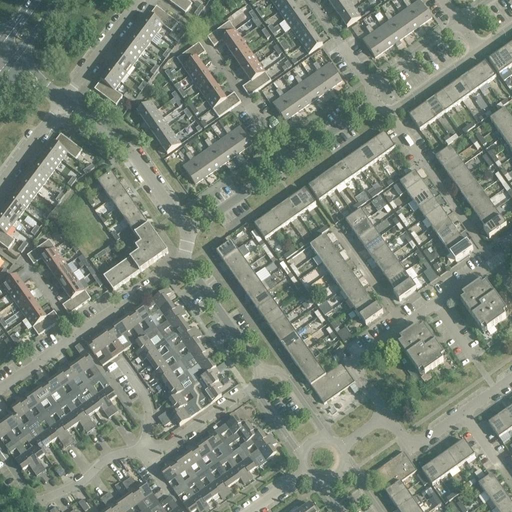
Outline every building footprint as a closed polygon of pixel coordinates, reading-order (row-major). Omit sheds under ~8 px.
[(166,0),(185,14),(192,5),(185,0),(166,0)] [(293,3),(290,0),(278,0),(273,4),(279,13),(293,3)] [(349,1),(347,0),(332,0),(329,3),(335,11),(349,1)] [(355,9),(349,1),(335,11),(341,19),(355,9)] [(420,1),(412,7),(410,8),(422,26),(432,19),(420,1)] [(299,11),(293,3),(279,13),(285,21),(299,11)] [(412,7),(409,3),(405,6),(408,9),(400,15),(413,32),(422,26),(410,8),(412,7)] [(156,7),(150,16),(163,26),(171,32),(178,23),(156,7)] [(361,18),(355,9),(341,19),(347,28),(361,18)] [(305,20),(299,11),(285,21),(291,29),(305,20)] [(413,32),(400,15),(393,20),(391,21),(403,39),(413,32)] [(163,26),(150,16),(144,24),(157,34),(163,26)] [(393,20),(390,16),(387,19),(389,22),(382,28),(394,45),(403,39),(391,21),(393,20)] [(310,28),(305,20),(291,29),(297,38),(310,28)] [(214,47),(222,41),(235,31),(229,22),(207,38),(214,47)] [(157,34),(144,24),(138,32),(151,42),(157,34)] [(316,36),(310,28),(297,38),(303,46),(316,36)] [(394,45),(382,28),(374,33),(372,34),(385,52),(394,45)] [(374,33),(372,29),(368,32),(371,36),(363,41),(375,59),(385,52),(372,34),(374,33)] [(241,39),(235,31),(222,41),(228,49),(241,39)] [(151,42),(138,32),(132,40),(145,50),(151,42)] [(323,45),(316,36),(303,46),(309,55),(323,45)] [(247,48),(241,39),(228,49),(233,57),(247,48)] [(145,50),(132,40),(125,48),(139,59),(145,50)] [(177,59),(183,68),(197,58),(197,59),(206,53),(199,44),(177,59)] [(139,59),(125,48),(119,57),(133,67),(139,59)] [(253,56),(247,48),(233,57),(239,66),(253,56)] [(511,66),(511,57),(506,48),(497,54),(508,69),(511,66)] [(508,69),(497,54),(489,60),(499,76),(508,69)] [(259,64),(253,56),(239,66),(245,74),(259,64)] [(133,67),(119,57),(113,65),(126,75),(133,67)] [(197,58),(183,68),(189,76),(203,67),(197,59),(197,58)] [(485,63),(480,67),(477,69),(487,84),(496,78),(485,63)] [(265,73),(259,64),(245,74),(251,82),(265,73)] [(330,64),(322,70),(320,71),(332,89),(342,82),(330,64)] [(126,75),(113,65),(107,73),(120,83),(126,75)] [(209,75),(203,67),(189,76),(195,85),(209,75)] [(322,70),(319,67),(315,69),(318,73),(310,78),(323,95),(332,89),(320,71),(322,70)] [(487,84),(477,69),(468,75),(479,90),(487,84)] [(120,83),(107,73),(101,81),(114,91),(120,83)] [(271,82),(265,73),(251,82),(242,88),(249,97),(271,82)] [(214,83),(209,75),(195,85),(201,93),(214,83)] [(479,90),(468,75),(460,81),(471,96),(479,90)] [(323,95),(310,78),(303,83),(301,84),(313,102),(323,95)] [(303,83),(300,80),(297,82),(299,86),(292,91),(304,109),(313,102),(301,84),(303,83)] [(114,91),(101,81),(94,90),(116,106),(123,97),(114,91)] [(471,96),(460,81),(452,87),(462,102),(471,96)] [(220,92),(214,83),(201,93),(207,101),(220,92)] [(462,102),(452,87),(443,93),(454,108),(462,102)] [(304,109),(292,91),(284,96),(283,98),(295,115),(304,109)] [(226,99),(220,92),(207,101),(212,110),(226,100),(226,99)] [(284,96),(282,93),(278,95),(281,99),(273,105),(285,122),(295,115),(283,98),(284,96)] [(454,108),(443,93),(435,99),(445,114),(454,108)] [(234,94),(226,99),(226,100),(212,110),(219,118),(241,103),(234,94)] [(445,114),(435,99),(426,104),(437,119),(445,114)] [(137,112),(143,121),(157,111),(151,102),(137,112)] [(437,119),(426,104),(418,110),(429,125),(437,119)] [(490,120),(496,129),(511,118),(505,109),(490,120)] [(429,125),(418,110),(409,116),(420,132),(429,125)] [(163,120),(157,111),(143,121),(149,129),(163,120)] [(511,131),(511,119),(511,118),(496,129),(502,138),(511,131)] [(169,128),(163,120),(149,129),(155,138),(169,128)] [(175,136),(169,128),(155,138),(161,146),(175,136)] [(240,128),(232,133),(230,135),(242,152),(252,145),(240,128)] [(232,133),(229,130),(226,133),(228,136),(221,141),(233,159),(242,152),(230,135),(232,133)] [(511,144),(511,131),(502,138),(509,147),(511,144)] [(395,149),(385,134),(376,140),(386,155),(395,149)] [(61,135),(54,143),(68,153),(67,154),(75,160),(82,151),(61,135)] [(181,145),(175,136),(161,146),(167,155),(181,145)] [(386,155),(376,140),(368,146),(378,161),(386,155)] [(233,159),(221,141),(213,147),(211,148),(224,165),(233,159)] [(68,153),(54,143),(48,152),(61,162),(67,154),(68,153)] [(213,147),(211,143),(207,146),(209,149),(202,154),(214,172),(224,165),(211,148),(213,147)] [(378,161),(368,146),(359,152),(370,167),(378,161)] [(435,158),(436,159),(442,167),(457,157),(451,147),(435,158)] [(61,162),(48,152),(42,160),(55,170),(61,162)] [(370,167),(359,152),(351,158),(361,173),(370,167)] [(214,172),(202,154),(194,160),(193,161),(205,178),(214,172)] [(194,160),(192,156),(188,159),(191,162),(183,168),(195,185),(205,178),(193,161),(194,160)] [(464,165),(457,157),(442,167),(448,176),(464,165)] [(361,173),(351,158),(342,164),(353,178),(361,173)] [(55,170),(42,160),(36,168),(49,178),(55,170)] [(353,178),(342,164),(334,169),(344,184),(353,178)] [(470,174),(464,165),(448,176),(454,185),(470,174)] [(49,178),(36,168),(30,176),(43,186),(49,178)] [(344,184),(334,169),(326,175),(336,190),(344,184)] [(400,183),(406,193),(422,182),(415,172),(400,183)] [(98,183),(104,192),(118,182),(111,173),(98,183)] [(476,183),(470,174),(454,185),(461,194),(476,183)] [(336,190),(326,175),(317,181),(328,196),(336,190)] [(43,186),(30,176),(23,184),(37,194),(43,186)] [(328,196),(317,181),(309,187),(319,202),(328,196)] [(124,191),(118,182),(104,192),(110,201),(124,191)] [(428,190),(422,182),(406,193),(412,201),(428,190)] [(482,192),(476,183),(461,194),(467,203),(482,192)] [(37,194),(23,184),(17,193),(31,203),(37,194)] [(316,205),(305,190),(297,196),(307,211),(316,205)] [(434,199),(428,190),(412,201),(419,210),(434,199)] [(130,200),(124,191),(110,201),(117,209),(130,200)] [(489,201),(482,192),(467,203),(473,212),(489,201)] [(31,203),(17,193),(11,201),(25,211),(31,203)] [(307,211),(297,196),(288,202),(299,217),(307,211)] [(441,208),(434,199),(419,210),(425,219),(441,208)] [(137,209),(130,200),(117,209),(123,218),(137,209)] [(25,211),(11,201),(5,209),(18,219),(25,211)] [(495,210),(489,201),(473,212),(479,221),(495,210)] [(299,217),(288,202),(280,208),(290,223),(299,217)] [(290,223),(280,208),(271,214),(282,229),(290,223)] [(447,217),(441,208),(425,219),(431,228),(447,217)] [(18,219),(5,209),(0,215),(0,217),(12,227),(18,219)] [(143,217),(137,209),(123,218),(129,227),(143,217)] [(501,219),(495,210),(479,221),(485,229),(486,229),(501,219)] [(346,222),(352,231),(367,220),(361,211),(346,222)] [(282,229),(271,214),(263,219),(274,234),(282,229)] [(12,227),(0,217),(0,230),(6,235),(7,235),(12,227)] [(149,226),(143,217),(129,227),(135,236),(149,226)] [(453,226),(447,217),(431,228),(438,237),(453,226)] [(274,234),(263,219),(254,226),(265,241),(274,234)] [(507,227),(501,219),(486,229),(485,229),(483,231),(489,239),(507,227)] [(57,220),(48,226),(52,232),(61,226),(57,220)] [(374,229),(367,220),(352,231),(358,240),(374,229)] [(155,235),(149,226),(135,236),(141,244),(142,245),(155,235)] [(459,235),(453,226),(438,237),(444,246),(459,235)] [(380,238),(374,229),(358,240),(364,248),(380,238)] [(6,235),(0,230),(0,244),(8,250),(15,241),(7,235),(6,235)] [(166,250),(155,235),(142,245),(141,244),(136,248),(139,253),(140,253),(149,267),(164,256),(163,255),(162,255),(162,254),(161,253),(160,253),(160,251),(161,251),(162,251),(163,251),(164,251),(165,250),(166,250)] [(465,243),(459,235),(444,246),(450,254),(465,244),(465,243)] [(310,247),(316,256),(332,245),(325,236),(310,247)] [(386,247),(380,238),(364,248),(371,258),(386,247)] [(49,241),(27,256),(34,265),(42,260),(42,259),(55,249),(49,241)] [(231,242),(217,252),(216,252),(222,261),(237,251),(231,242)] [(467,242),(465,243),(465,244),(450,254),(456,262),(473,250),(467,242)] [(338,254),(332,245),(316,256),(323,265),(338,254)] [(392,256),(386,247),(371,258),(377,266),(392,256)] [(61,258),(55,249),(42,259),(42,260),(47,267),(61,258)] [(243,259),(237,251),(222,261),(228,270),(243,259)] [(435,252),(430,256),(434,261),(439,257),(435,252)] [(140,253),(139,253),(131,259),(140,273),(149,267),(140,253)] [(344,263),(338,254),(323,265),(329,273),(344,263)] [(399,264),(392,256),(377,266),(383,275),(399,264)] [(67,266),(61,258),(47,267),(53,276),(67,266)] [(140,273),(131,259),(122,265),(132,279),(140,273)] [(249,267),(243,259),(228,270),(234,278),(249,267)] [(351,272),(344,263),(329,273),(335,283),(351,272)] [(405,273),(399,264),(383,275),(390,284),(405,273)] [(132,279),(122,265),(113,272),(123,285),(132,279)] [(73,274),(67,266),(53,276),(59,284),(73,274)] [(255,276),(249,267),(234,278),(240,286),(255,276)] [(123,285),(113,272),(104,278),(113,292),(123,285)] [(357,281),(351,272),(335,283),(341,291),(357,281)] [(411,282),(405,273),(390,284),(396,292),(396,293),(411,282)] [(431,276),(427,279),(431,284),(438,279),(435,273),(431,276)] [(79,283),(73,274),(59,284),(65,292),(79,283)] [(3,286),(9,295),(23,285),(16,276),(3,286)] [(261,284),(255,276),(240,286),(246,295),(261,284)] [(363,289),(357,281),(341,291),(348,300),(363,289)] [(460,297),(459,300),(482,331),(485,329),(487,332),(506,319),(504,315),(507,313),(485,282),(483,281),(460,297)] [(417,290),(411,282),(396,293),(396,292),(394,294),(399,302),(417,290)] [(85,291),(79,283),(65,292),(71,300),(71,301),(85,291)] [(267,292),(261,284),(246,295),(252,303),(267,292)] [(28,293),(23,285),(9,295),(15,303),(28,293)] [(167,289),(142,307),(149,318),(153,316),(149,310),(155,306),(159,311),(170,304),(164,295),(166,294),(168,296),(171,294),(167,289)] [(369,298),(363,289),(348,300),(354,309),(369,298)] [(91,300),(85,291),(71,301),(71,300),(62,306),(69,315),(91,300)] [(273,301),(267,292),(252,303),(258,311),(273,301)] [(34,302),(28,293),(15,303),(21,311),(34,302)] [(375,307),(369,298),(354,309),(360,318),(375,307)] [(279,309),(273,301),(258,311),(264,320),(279,309)] [(40,310),(34,302),(21,311),(27,320),(40,310)] [(176,312),(170,304),(159,311),(153,316),(149,318),(157,329),(160,327),(156,321),(163,317),(167,322),(183,311),(180,306),(176,309),(178,311),(176,312)] [(377,305),(375,307),(360,318),(366,326),(383,314),(377,305)] [(134,310),(132,307),(127,310),(139,326),(144,322),(149,329),(143,333),(146,337),(157,329),(149,318),(142,307),(133,313),(132,312),(134,310)] [(285,318),(279,309),(264,320),(270,328),(285,318)] [(46,318),(40,310),(27,320),(32,328),(46,318)] [(146,337),(143,333),(139,326),(127,310),(123,313),(125,316),(127,315),(129,316),(120,323),(128,334),(133,330),(138,336),(132,340),(136,345),(136,344),(146,337)] [(186,315),(183,311),(167,322),(160,327),(157,329),(165,340),(168,338),(164,332),(171,327),(175,333),(186,325),(180,317),(181,316),(183,318),(186,315)] [(61,321),(54,312),(46,318),(32,328),(39,337),(61,321)] [(290,326),(285,318),(270,328),(275,336),(290,326)] [(113,325),(110,322),(106,325),(117,341),(122,337),(127,344),(122,348),(124,351),(135,344),(135,345),(136,345),(132,340),(128,334),(120,323),(111,329),(110,327),(113,325)] [(124,351),(122,348),(117,341),(106,325),(101,328),(104,332),(106,330),(107,332),(98,338),(106,348),(111,345),(116,351),(111,355),(113,359),(124,351)] [(192,334),(186,325),(175,333),(168,338),(165,340),(172,351),(176,348),(172,343),(178,338),(182,344),(198,333),(195,328),(192,330),(193,333),(192,334)] [(421,325),(398,341),(397,343),(419,375),(423,372),(425,376),(444,362),(441,359),(445,357),(423,325),(421,325)] [(296,334),(290,326),(275,336),(281,345),(296,334)] [(165,340),(157,329),(146,337),(136,344),(142,353),(140,354),(139,351),(135,354),(139,358),(165,340)] [(340,332),(337,334),(341,340),(344,344),(350,339),(343,330),(340,332)] [(201,337),(198,333),(182,344),(176,348),(172,351),(180,362),(183,359),(179,354),(186,349),(190,355),(201,347),(195,338),(196,337),(198,339),(201,337)] [(302,343),(296,334),(281,345),(287,353),(302,343)] [(91,340),(89,337),(84,341),(95,356),(101,353),(105,359),(100,363),(102,367),(113,359),(111,355),(106,348),(98,338),(90,344),(89,342),(91,340)] [(172,351),(165,340),(139,358),(142,363),(145,360),(144,358),(145,357),(151,366),(162,358),(158,352),(164,348),(168,353),(172,351)] [(308,351),(302,343),(287,353),(293,361),(308,351)] [(85,357),(76,363),(84,374),(90,370),(94,377),(88,381),(91,384),(102,377),(80,345),(75,348),(81,357),(83,356),(85,357)] [(207,355),(201,347),(190,355),(183,359),(180,362),(187,372),(191,370),(187,365),(193,360),(197,365),(213,354),(210,350),(207,352),(208,354),(207,355)] [(180,362),(172,351),(168,353),(162,358),(151,366),(157,374),(156,375),(154,373),(151,375),(154,380),(169,369),(166,363),(172,359),(176,364),(180,362)] [(314,359),(308,351),(293,361),(299,370),(314,359)] [(216,359),(213,354),(197,365),(191,370),(187,372),(195,383),(198,381),(195,376),(201,371),(205,376),(216,368),(210,360),(212,359),(213,361),(216,359)] [(320,368),(314,359),(299,370),(305,378),(320,368)] [(187,372),(180,362),(176,364),(169,369),(154,380),(157,384),(160,382),(159,380),(160,379),(166,387),(177,380),(173,374),(180,370),(184,375),(187,372)] [(66,363),(62,366),(73,382),(79,378),(83,385),(78,389),(80,392),(91,384),(88,381),(84,374),(76,363),(68,369),(66,368),(69,366),(66,363)] [(345,369),(342,365),(331,372),(335,377),(345,369)] [(80,392),(78,389),(73,382),(62,366),(57,369),(60,373),(62,371),(63,373),(55,379),(62,390),(68,386),(73,392),(67,396),(69,400),(80,392)] [(219,373),(216,368),(205,376),(198,381),(195,383),(191,386),(190,387),(198,397),(201,395),(197,390),(204,385),(208,390),(219,383),(213,374),(214,373),(216,375),(219,373)] [(311,387),(326,376),(320,368),(305,378),(311,387)] [(338,381),(348,374),(345,369),(335,377),(338,381)] [(195,383),(187,372),(184,375),(177,380),(166,387),(172,396),(171,397),(169,394),(166,397),(169,401),(185,390),(181,385),(188,380),(191,386),(195,383)] [(311,387),(317,395),(324,405),(345,391),(341,386),(338,381),(331,372),(326,376),(311,387)] [(37,377),(40,381),(51,397),(57,393),(62,400),(56,404),(59,407),(69,400),(67,396),(62,390),(55,379),(46,385),(45,383),(47,381),(45,378),(44,378),(41,374),(37,377)] [(338,381),(341,386),(351,378),(348,374),(338,381)] [(117,398),(102,377),(91,384),(93,388),(99,384),(104,391),(98,395),(113,416),(118,413),(111,404),(109,405),(108,404),(117,398)] [(351,378),(341,386),(345,391),(355,383),(351,378)] [(188,380),(181,385),(185,390),(190,387),(191,386),(188,380)] [(59,407),(56,404),(51,397),(40,381),(36,384),(38,388),(40,386),(42,388),(33,394),(41,405),(46,401),(51,407),(45,411),(48,415),(59,407)] [(222,387),(219,383),(208,390),(201,395),(198,397),(194,400),(193,401),(201,412),(204,410),(200,404),(207,400),(210,405),(222,397),(215,388),(217,387),(219,389),(222,387)] [(113,416),(98,395),(93,388),(91,384),(80,392),(83,396),(88,392),(93,398),(87,402),(95,413),(103,407),(104,409),(102,410),(109,419),(113,416)] [(355,385),(350,388),(355,395),(360,392),(355,385)] [(198,397),(190,387),(185,390),(169,401),(175,410),(173,411),(172,409),(158,419),(161,423),(187,405),(184,400),(190,395),(194,400),(198,397)] [(95,413),(87,402),(83,396),(80,392),(69,400),(72,403),(77,399),(82,406),(76,410),(92,431),(96,428),(90,419),(87,421),(86,419),(95,413)] [(23,393),(19,397),(30,412),(36,408),(40,415),(34,419),(37,422),(48,415),(45,411),(41,405),(33,394),(24,400),(23,398),(25,397),(23,393)] [(37,422),(34,419),(30,412),(19,397),(14,400),(17,403),(19,401),(20,403),(11,409),(19,420),(25,416),(29,423),(24,427),(26,430),(37,422)] [(92,431),(76,410),(72,403),(69,400),(59,407),(61,411),(67,407),(71,413),(66,417),(73,428),(82,422),(83,424),(81,425),(87,435),(92,431)] [(193,401),(187,405),(161,423),(164,428),(173,421),(172,419),(173,418),(180,427),(201,412),(193,401)] [(73,428),(66,417),(61,411),(59,407),(48,415),(50,419),(56,415),(61,421),(55,425),(70,447),(75,443),(68,434),(66,436),(65,434),(73,428)] [(26,430),(24,427),(19,420),(11,409),(7,412),(9,416),(11,414),(13,416),(4,422),(12,433),(17,429),(22,435),(16,439),(19,443),(30,435),(26,430)] [(511,429),(511,421),(506,412),(497,418),(508,433),(511,429)] [(70,447),(55,425),(50,419),(48,415),(37,422),(39,426),(45,422),(50,429),(44,433),(52,443),(60,437),(61,439),(59,441),(66,450),(70,447)] [(236,418),(214,433),(222,444),(225,442),(221,436),(228,432),(232,437),(249,425),(245,421),(242,423),(244,425),(242,426),(236,418)] [(508,433),(497,418),(488,424),(499,439),(508,433)] [(0,439),(1,440),(6,436),(11,443),(5,447),(8,450),(19,443),(16,439),(12,433),(4,422),(0,424),(0,439)] [(52,443),(44,433),(39,426),(37,422),(26,430),(30,435),(44,456),(49,453),(47,449),(44,451),(43,449),(52,443)] [(255,434),(249,425),(232,437),(225,442),(222,444),(230,456),(233,454),(229,447),(241,439),(245,444),(261,433),(258,428),(255,430),(256,433),(255,434)] [(213,436),(204,443),(213,454),(218,450),(223,457),(217,461),(219,463),(230,456),(222,444),(214,433),(212,430),(207,433),(210,436),(212,435),(213,436)] [(267,441),(261,433),(245,444),(240,447),(241,448),(248,458),(251,456),(247,450),(254,446),(258,451),(274,440),(271,435),(267,438),(269,440),(267,441)] [(44,456),(30,435),(19,443),(21,446),(27,442),(32,449),(26,453),(41,474),(46,471),(39,462),(37,464),(36,462),(44,456)] [(277,444),(274,440),(258,451),(251,456),(248,458),(256,469),(259,467),(259,468),(260,468),(267,463),(266,462),(277,454),(270,446),(272,444),(274,447),(277,444)] [(464,441),(459,445),(455,447),(466,462),(475,456),(464,441)] [(195,442),(190,445),(202,462),(208,458),(212,465),(207,469),(208,471),(219,463),(217,461),(213,454),(204,443),(196,449),(195,447),(197,445),(195,442)] [(41,474),(26,453),(21,446),(19,443),(8,450),(10,454),(16,450),(21,457),(15,461),(22,471),(31,465),(32,467),(30,468),(37,477),(41,474)] [(208,471),(207,469),(202,462),(190,445),(186,448),(188,452),(190,450),(191,452),(183,458),(191,469),(197,465),(201,472),(196,476),(198,479),(208,471)] [(466,462),(455,447),(447,453),(458,468),(466,462)] [(256,469),(248,458),(241,448),(233,454),(230,456),(233,460),(239,456),(244,463),(238,467),(248,482),(253,479),(250,475),(248,477),(247,475),(256,469)] [(417,472),(404,453),(373,475),(380,485),(395,474),(401,483),(417,472)] [(458,468),(447,453),(439,459),(449,474),(458,468)] [(248,482),(238,467),(233,460),(230,456),(219,463),(222,468),(228,464),(233,471),(227,474),(234,484),(243,478),(244,480),(241,482),(244,485),(248,482)] [(173,457),(169,460),(180,477),(186,473),(191,479),(185,484),(187,486),(198,479),(196,476),(191,469),(183,458),(174,464),(173,462),(175,460),(173,457)] [(449,474),(439,459),(430,465),(441,480),(449,474)] [(187,486),(185,484),(180,477),(169,460),(164,464),(166,467),(169,465),(170,467),(161,473),(169,485),(175,481),(180,488),(174,492),(176,494),(187,486)] [(234,484),(227,474),(222,468),(219,463),(208,471),(212,475),(217,471),(222,478),(216,482),(227,497),(231,494),(229,491),(227,492),(225,490),(234,484)] [(441,480),(430,465),(422,471),(432,486),(441,480)] [(227,497),(216,482),(212,475),(208,471),(198,479),(201,483),(206,479),(211,486),(205,490),(212,500),(221,494),(222,495),(220,497),(222,500),(227,497)] [(395,474),(380,485),(386,493),(401,483),(395,474)] [(478,485),(484,493),(498,484),(492,475),(478,485)] [(131,478),(127,481),(143,504),(148,500),(153,506),(147,510),(148,511),(150,511),(160,505),(145,484),(137,490),(135,489),(138,487),(131,478)] [(212,500),(205,490),(201,483),(198,479),(187,486),(190,490),(196,486),(200,493),(194,497),(204,511),(205,511),(210,509),(207,506),(205,507),(204,506),(212,500)] [(148,511),(147,510),(143,504),(127,481),(122,484),(129,493),(131,492),(132,493),(124,499),(132,511),(137,507),(140,511),(148,511)] [(407,491),(401,483),(386,493),(392,502),(407,491)] [(503,491),(498,484),(484,493),(490,501),(503,491)] [(204,511),(194,497),(190,490),(187,486),(176,494),(179,498),(184,494),(189,501),(183,505),(188,511),(194,511),(199,509),(201,510),(198,511),(204,511)] [(413,499),(407,491),(392,502),(398,510),(413,499)] [(509,499),(503,491),(490,501),(495,509),(509,499)] [(110,493),(105,496),(116,511),(132,511),(124,499),(115,506),(114,504),(116,502),(110,493)] [(116,511),(105,496),(101,500),(107,509),(109,507),(110,509),(105,511),(116,511)] [(181,511),(171,497),(160,505),(163,510),(169,506),(173,511),(181,511)] [(412,511),(419,508),(413,499),(398,510),(399,511),(412,511)] [(506,511),(511,508),(511,503),(509,499),(495,509),(497,511),(506,511)] [(148,500),(143,504),(147,510),(153,506),(148,500)]
